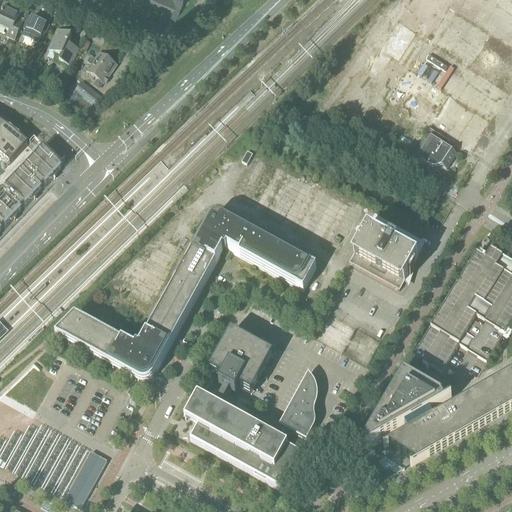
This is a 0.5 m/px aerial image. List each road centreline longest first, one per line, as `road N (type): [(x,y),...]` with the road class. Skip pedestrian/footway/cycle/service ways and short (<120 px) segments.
road 1 (unclassified): [(133,466),(232,280),(304,315),(336,263),(215,192)]
road 2 (residential): [(53,0),(150,45),(202,0)]
road 3 (secondary): [(110,176),(228,51)]
road 4 (secondary): [(228,51),(100,165)]
road 5 (unknown): [(180,378),(254,413),(297,348)]
road 6 (secondary): [(0,288),(110,176)]
road 7 (secondary): [(100,165),(0,268)]
road 8 (tertiary): [(511,448),(397,511)]
